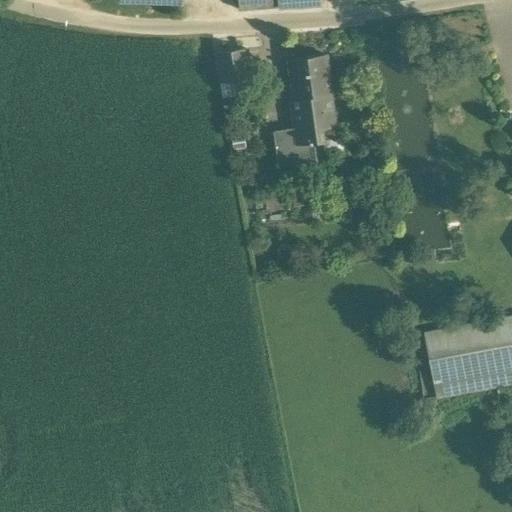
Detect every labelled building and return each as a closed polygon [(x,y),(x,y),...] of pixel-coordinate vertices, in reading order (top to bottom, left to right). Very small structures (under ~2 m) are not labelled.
[(238,0),(239,9),(281,6),(280,0),(238,0)] [(247,48),(215,54),(220,81),(251,76),(247,48)] [(326,54),(289,59),(294,98),(294,99),(329,94),(331,93),(326,54)] [(329,94),(294,99),(294,98),(292,98),(296,127),(311,125),(313,140),(322,138),(320,125),(333,123),(329,94)] [(296,127),(273,130),(279,171),(317,166),(313,140),(311,125),(296,127)] [(314,182),(292,183),(293,202),(315,201),(314,182)] [(511,317),(424,334),(433,381),(511,366),(511,317)] [(511,378),(511,366),(433,381),(435,393),(511,378)] [(404,399),(388,401),(393,425),(408,422),(404,399)]
